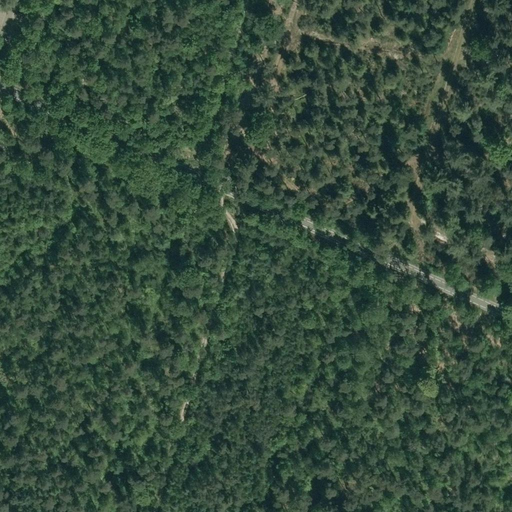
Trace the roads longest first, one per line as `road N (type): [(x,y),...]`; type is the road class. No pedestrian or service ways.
road 1 (tertiary): [(511,312),(0,88)]
road 2 (track): [(155,511),(237,237)]
road 3 (track): [(479,0),(397,260)]
road 4 (track): [(251,0),(208,141)]
